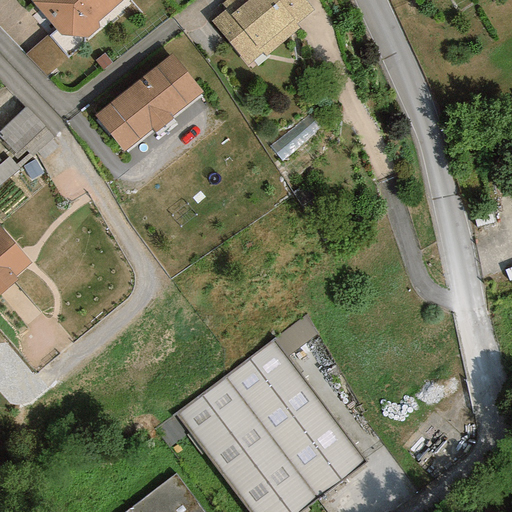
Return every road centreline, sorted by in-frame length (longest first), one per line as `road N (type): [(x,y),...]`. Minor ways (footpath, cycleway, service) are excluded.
road 1 (residential): [(415,511),(480,461),(497,428),(426,130),(367,0)]
road 2 (unknown): [(57,127),(95,78),(160,34),(180,3)]
